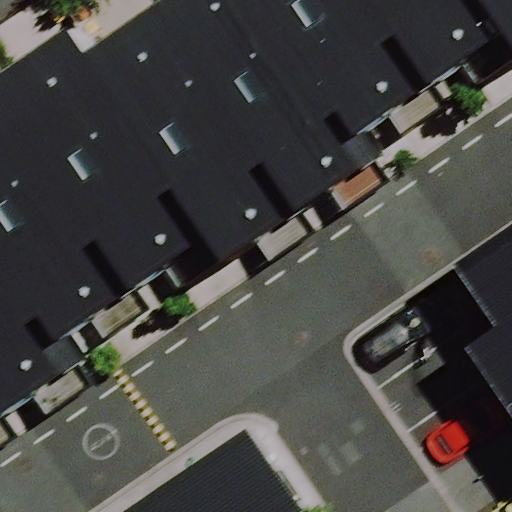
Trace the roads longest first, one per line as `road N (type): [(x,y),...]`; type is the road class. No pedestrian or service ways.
road 1 (residential): [(0,508),(285,311)]
road 2 (residential): [(285,311),(511,155)]
road 3 (residential): [(285,311),(419,511)]
